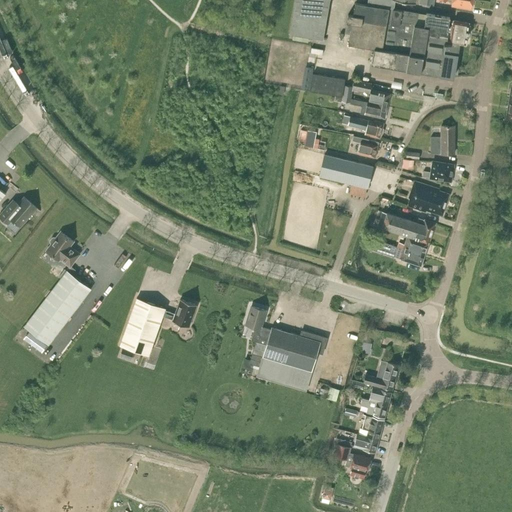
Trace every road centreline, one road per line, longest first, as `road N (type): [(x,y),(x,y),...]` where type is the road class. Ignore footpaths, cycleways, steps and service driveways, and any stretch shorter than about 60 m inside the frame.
road 1 (tertiary): [(430,315),(219,252),(148,218),(67,156),(0,63)]
road 2 (residential): [(430,315),(471,192),(504,0)]
road 3 (secondary): [(377,511),(408,409),(439,381)]
